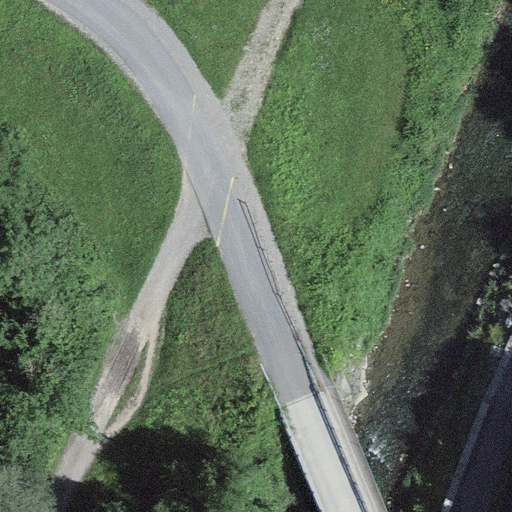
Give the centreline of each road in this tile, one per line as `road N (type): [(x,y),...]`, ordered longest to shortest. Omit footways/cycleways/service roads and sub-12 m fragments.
road 1 (track): [(352,511),(232,176),(156,58),(82,0)]
road 2 (track): [(117,378),(217,152)]
road 3 (track): [(117,378),(78,257),(0,203)]
road 4 (track): [(467,511),(511,366)]
road 5 (track): [(59,511),(117,378)]
